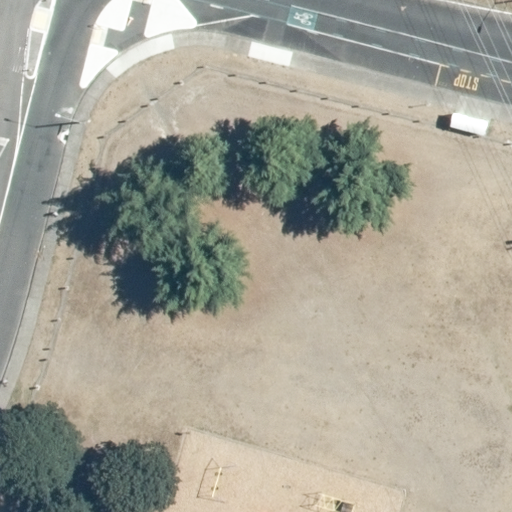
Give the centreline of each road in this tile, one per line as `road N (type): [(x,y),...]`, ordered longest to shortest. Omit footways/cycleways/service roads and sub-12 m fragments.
road 1 (residential): [(0,198),(52,0)]
road 2 (residential): [(511,41),(351,0)]
